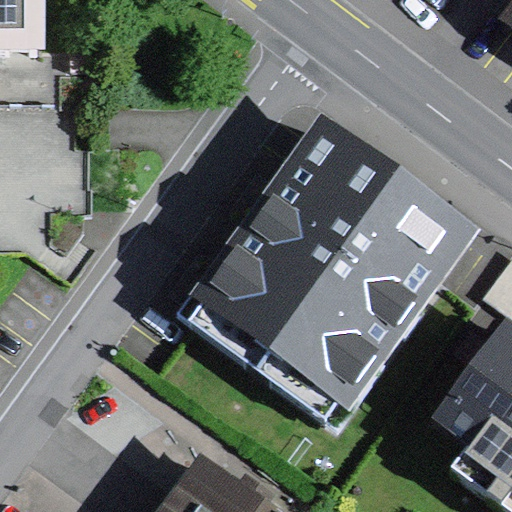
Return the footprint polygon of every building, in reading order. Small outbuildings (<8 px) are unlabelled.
[(0,0),(0,62),(46,64),(45,0),(0,0)] [(511,8),(498,28),(511,38),(511,8)] [(177,323),(339,438),(482,239),(322,124),(177,323)] [(511,323),(511,264),(485,303),(511,323)] [(511,511),(511,332),(507,329),(432,429),(467,455),(451,478),(496,511),(511,511)] [(201,462),(162,511),(272,511),(276,506),(247,484),(240,491),(201,462)]
